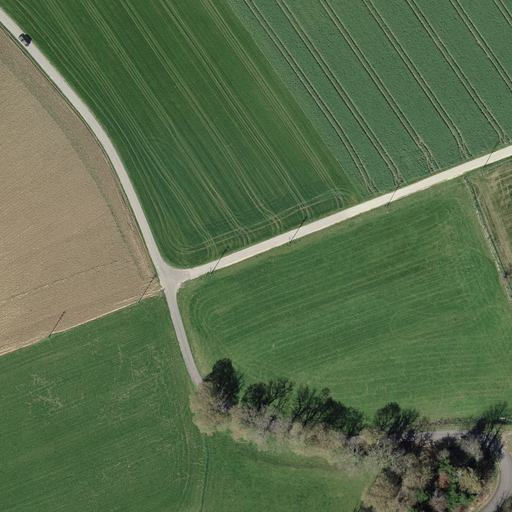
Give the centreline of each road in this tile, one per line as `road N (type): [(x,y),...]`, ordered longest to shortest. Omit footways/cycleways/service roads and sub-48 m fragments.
road 1 (track): [(486,511),(509,466),(486,442),(456,435),(339,438),(210,400),(191,365),(168,282)]
road 2 (track): [(168,282),(511,151)]
road 3 (track): [(168,282),(95,125),(0,14)]
road 4 (track): [(466,169),(511,303)]
